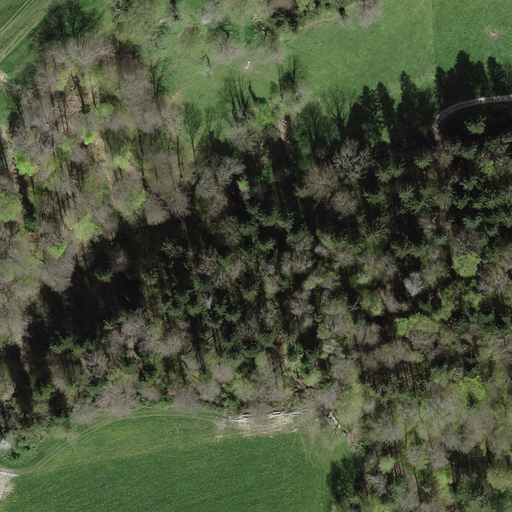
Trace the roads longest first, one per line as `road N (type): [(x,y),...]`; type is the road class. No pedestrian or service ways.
road 1 (track): [(0,469),(29,469),(89,430),(132,415),(249,426),(297,421)]
road 2 (track): [(511,96),(444,114),(435,142),(463,163)]
